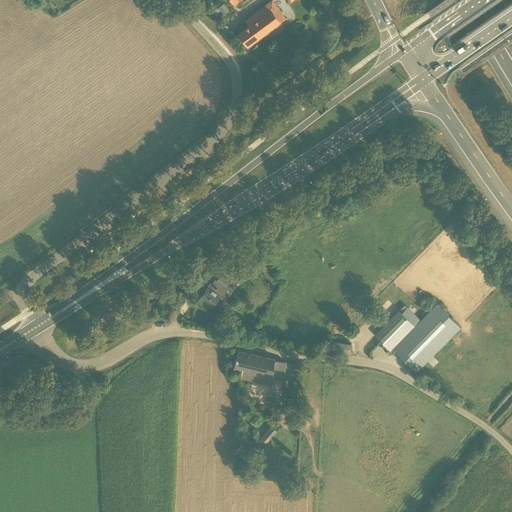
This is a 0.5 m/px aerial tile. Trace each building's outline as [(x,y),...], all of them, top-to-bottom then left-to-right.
[(248,47),(279,22),(271,11),(276,6),(271,0),(270,0),(268,2),(245,20),(250,25),(239,34),(248,47)] [(229,11),(223,4),(219,7),(224,14),(229,11)] [(265,254),(258,258),(263,267),(270,263),(265,254)] [(227,288),(227,287),(231,281),(221,274),(217,281),(218,282),(215,285),(211,282),(200,298),(213,307),(214,305),(220,296),(222,296),(223,295),(225,294),(227,291),(227,288)] [(416,372),(460,327),(436,304),(426,315),(412,302),(407,307),(405,306),(375,336),(390,350),(392,348),(416,372)] [(350,354),(352,344),(334,341),(332,352),(350,354)] [(275,362),(275,360),(238,351),(234,369),(243,371),(241,379),(272,386),(273,377),(284,379),(286,363),(275,362)] [(276,396),(268,395),(267,405),(267,406),(275,407),(276,396)] [(261,439),(266,444),(277,431),(270,426),(261,439)]
